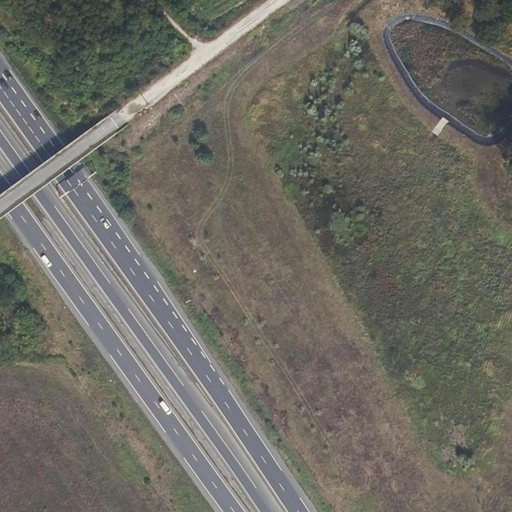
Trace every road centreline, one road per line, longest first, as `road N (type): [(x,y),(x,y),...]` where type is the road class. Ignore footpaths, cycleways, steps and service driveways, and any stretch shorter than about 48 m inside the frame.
road 1 (motorway): [(264,511),(0,139)]
road 2 (motorway): [(0,185),(232,511)]
road 3 (motorway): [(194,358),(0,62)]
road 4 (track): [(0,204),(281,0)]
road 5 (motorway): [(194,358),(0,86)]
road 6 (motorway): [(301,511),(194,358)]
